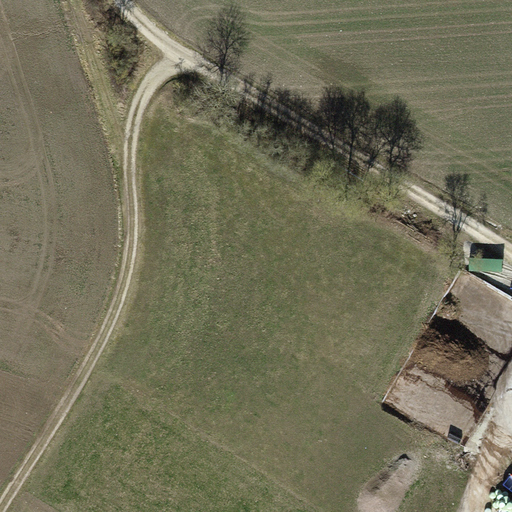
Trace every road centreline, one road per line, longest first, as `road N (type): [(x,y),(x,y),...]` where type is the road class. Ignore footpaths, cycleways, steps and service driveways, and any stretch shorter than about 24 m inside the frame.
road 1 (track): [(0,511),(121,298),(134,221),(133,133),(142,99),(184,55)]
road 2 (track): [(123,0),(184,55),(511,251)]
